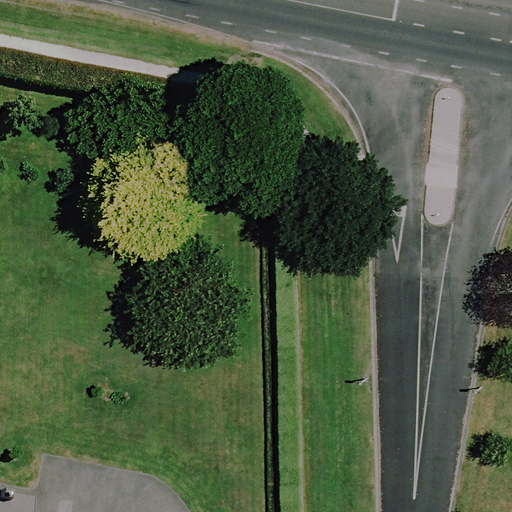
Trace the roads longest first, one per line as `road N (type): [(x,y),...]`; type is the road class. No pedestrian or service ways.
road 1 (residential): [(458,31),(410,511)]
road 2 (tertiary): [(458,31),(292,0)]
